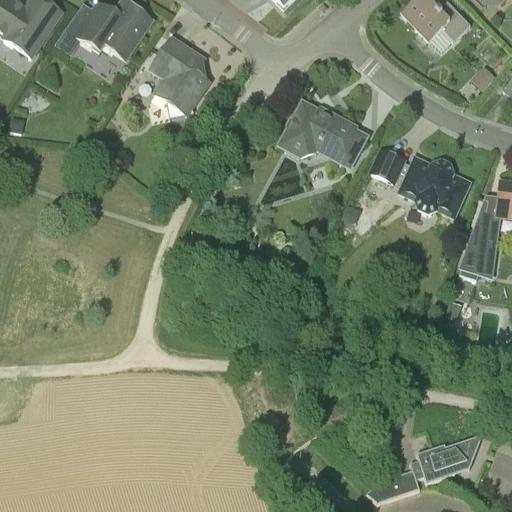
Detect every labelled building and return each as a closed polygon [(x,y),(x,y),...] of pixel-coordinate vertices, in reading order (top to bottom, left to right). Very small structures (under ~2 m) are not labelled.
[(3,1),(0,4),(0,40),(4,43),(3,45),(10,50),(18,39),(38,52),(60,19),(33,0),(23,15),(3,1)] [(269,0),(282,13),(295,0),(269,0)] [(414,5),(400,18),(428,47),(429,45),(440,57),(452,46),(452,47),(469,31),(457,18),(439,0),(428,0),(425,4),(418,10),(414,5)] [(64,36),(54,51),(71,63),(81,47),(90,54),(95,48),(102,53),(123,67),(141,41),(152,25),(130,10),(121,23),(112,18),(97,7),(92,15),(73,43),(64,36)] [(164,84),(154,100),(166,108),(169,124),(185,121),(208,87),(203,84),(200,70),(203,65),(170,43),(149,75),(164,84)] [(470,85),(480,94),(493,81),(483,72),(470,85)] [(511,82),(502,94),(511,102),(511,82)] [(285,135),(277,151),(299,163),(316,157),(322,146),(341,156),(335,167),(348,174),(366,142),(354,135),(356,131),(333,118),(330,122),(301,107),(299,110),(292,122),(288,124),(284,131),(285,135)] [(8,136),(21,139),(23,125),(10,122),(8,136)] [(96,154),(98,151),(97,146),(93,144),(89,145),(87,148),(88,153),(92,155),(96,154)] [(371,173),(370,176),(392,186),(393,185),(402,189),(399,197),(414,204),(437,215),(452,222),(467,188),(448,180),(451,174),(449,169),(440,165),(435,167),(433,172),(414,164),(410,172),(401,168),(402,165),(379,155),(371,173)] [(484,200),(457,274),(460,274),(458,279),(475,285),(477,280),(496,251),(499,222),(511,223),(511,187),(499,186),(497,201),(484,200)] [(346,209),(340,224),(354,230),(360,215),(346,209)] [(273,260),(267,278),(284,284),(285,280),(289,267),(290,265),(273,260)] [(460,310),(449,306),(443,321),(455,325),(460,310)] [(373,489),(365,498),(376,509),(395,502),(418,495),(415,484),(423,482),(425,489),(453,479),(453,477),(463,468),(468,474),(481,440),(444,452),(444,449),(430,454),(415,459),(417,466),(409,468),(411,476),(398,480),(388,483),(375,488),(373,489)]
